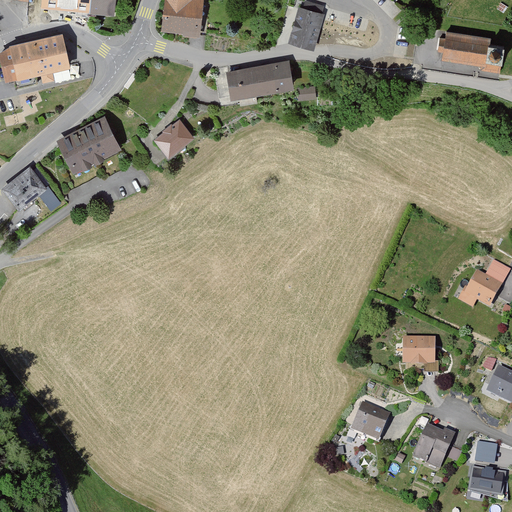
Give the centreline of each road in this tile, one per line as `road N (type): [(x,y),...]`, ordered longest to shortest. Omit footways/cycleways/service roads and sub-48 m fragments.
road 1 (residential): [(136,40),(205,60),(281,52),(501,88)]
road 2 (tertiary): [(0,181),(122,63)]
road 3 (tertiary): [(71,511),(0,387)]
road 4 (unclassified): [(0,43),(65,27),(122,63)]
